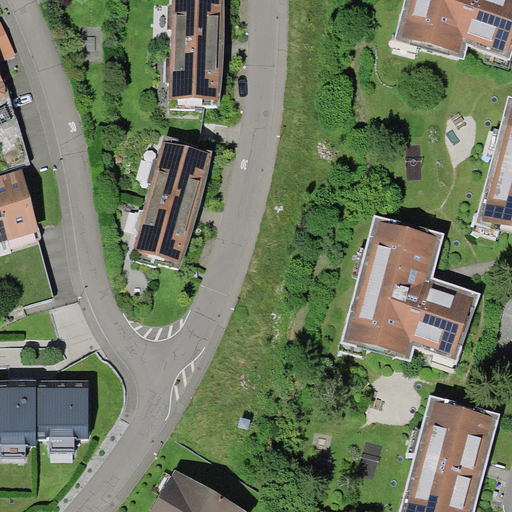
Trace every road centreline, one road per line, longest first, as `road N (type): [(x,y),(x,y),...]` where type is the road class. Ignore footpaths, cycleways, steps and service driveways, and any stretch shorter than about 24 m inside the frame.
road 1 (residential): [(175,383),(141,359),(102,288),(43,50),(23,0)]
road 2 (residential): [(271,0),(265,113),(243,219),(175,383)]
road 3 (residential): [(81,511),(175,383)]
